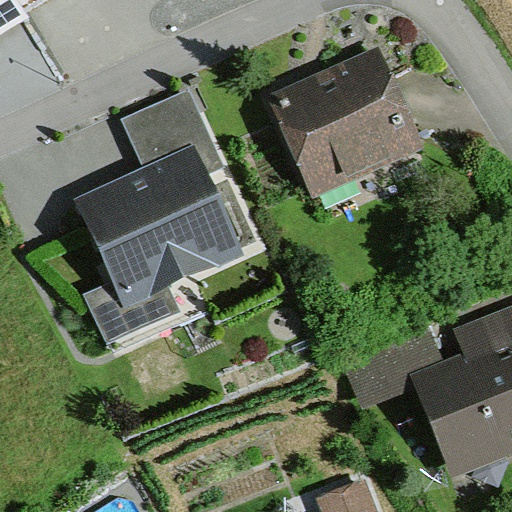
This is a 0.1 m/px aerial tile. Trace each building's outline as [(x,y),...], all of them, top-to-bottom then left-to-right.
[(0,0),(0,32),(20,20),(7,0),(0,0)] [(310,189),(405,146),(368,62),(272,105),(310,189)] [(181,171),(66,222),(97,293),(74,303),(97,354),(165,325),(152,296),(223,265),(181,171)] [(494,452),(511,445),(511,311),(455,334),(467,364),(418,383),(446,452),(488,436),(494,452)] [(320,511),(363,511),(355,490),(318,505),(320,511)]
